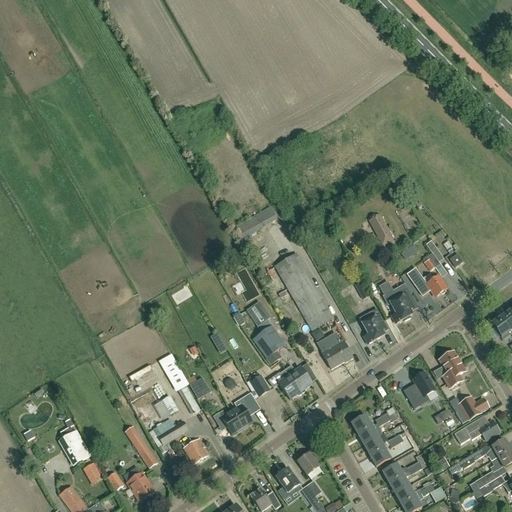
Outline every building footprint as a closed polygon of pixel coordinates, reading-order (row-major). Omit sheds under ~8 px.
[(240,241),(277,219),(270,207),(233,228),(240,241)] [(379,217),(369,222),(384,249),(395,244),(379,217)] [(432,242),(426,246),(430,251),(433,255),(433,254),(438,251),(432,242)] [(428,258),(423,261),(425,264),(431,272),(435,269),(436,269),(441,265),(440,264),(433,254),(433,255),(428,258)] [(312,332),(334,319),(296,255),(275,268),(312,332)] [(456,269),(463,263),(458,256),(451,261),(456,269)] [(439,277),(435,280),(427,286),(416,270),(408,276),(423,297),(430,292),(431,291),(436,298),(442,294),(442,295),(446,293),(445,292),(447,291),(442,284),(443,283),(439,277)] [(362,283),(355,287),(359,294),(366,290),(362,283)] [(384,297),(383,297),(389,307),(390,306),(391,306),(396,315),(392,318),(396,325),(403,321),(404,323),(411,319),(409,317),(412,316),(411,313),(418,309),(413,301),(406,288),(395,295),(393,292),(384,297)] [(267,321),(270,319),(259,303),(246,312),(262,334),(253,341),(271,366),(281,359),(277,353),(285,347),(267,321)] [(364,338),(368,346),(384,336),(383,334),(388,331),(377,310),(359,320),(368,336),(364,338)] [(511,317),(508,313),(500,319),(511,335),(511,334),(511,317)] [(500,319),(491,325),(502,342),(511,335),(500,319)] [(343,343),(337,346),(322,355),(331,371),(344,363),(345,364),(353,360),(343,343)] [(459,377),(465,373),(454,354),(440,362),(448,376),(443,379),(450,390),(462,383),(459,377)] [(285,371),(302,395),(305,393),(305,390),(312,386),(300,369),(296,373),(291,367),(285,371)] [(302,395),(285,371),(279,375),(284,381),(279,385),(290,401),(297,397),(299,397),(302,395)] [(425,374),(413,381),(417,388),(412,391),(410,388),(403,393),(414,411),(429,402),(427,397),(435,392),(431,386),(433,385),(430,379),(428,380),(425,374)] [(251,384),(259,398),(269,392),(261,378),(251,384)] [(198,401),(211,393),(203,379),(190,387),(198,401)] [(201,411),(194,398),(186,386),(178,392),(184,403),(192,416),(201,411)] [(170,397),(157,405),(155,406),(163,421),(179,412),(170,397)] [(232,413),(242,430),(253,424),(245,412),(250,409),(244,399),(234,405),(237,410),(232,413)] [(469,422),(480,415),(490,409),(484,399),(474,405),(471,399),(460,406),(469,422)] [(225,425),(232,437),(242,430),(232,413),(226,417),(223,412),(213,418),(220,428),(225,425)] [(377,425),(389,418),(387,415),(375,421),(377,425)] [(438,425),(443,421),(440,416),(434,419),(438,425)] [(352,425),(358,436),(373,428),(367,417),(352,425)] [(389,418),(377,425),(379,428),(391,421),(389,418)] [(68,429),(74,426),(71,420),(65,423),(68,429)] [(170,420),(153,431),(163,447),(189,431),(184,422),(175,428),(170,420)] [(492,422),(489,424),(479,429),(475,423),(454,436),(460,446),(470,440),(471,442),(482,435),(486,443),(500,434),(492,422)] [(158,465),(134,428),(125,433),(150,470),(158,465)] [(358,436),(364,447),(379,439),(373,428),(358,436)] [(76,465),(91,457),(77,433),(72,435),(62,440),(76,465)] [(390,447),(402,440),(407,437),(405,433),(400,436),(388,443),(384,436),(379,439),(364,447),(370,458),(385,449),(390,447)] [(199,440),(185,449),(184,449),(193,466),(208,457),(203,449),(204,449),(199,440)] [(404,443),(402,440),(390,447),(392,450),(404,443)] [(493,449),(486,456),(488,459),(490,458),(493,463),(511,452),(504,442),(493,449)] [(370,458),(376,468),(391,460),(385,449),(370,458)] [(470,457),(448,470),(451,476),(463,469),(464,470),(475,464),(474,463),(486,456),(482,450),(470,457)] [(504,469),(511,464),(511,454),(511,452),(493,463),(496,468),(491,470),(493,473),(476,483),(480,490),(502,477),(507,474),(504,469)] [(308,477),(319,468),(310,454),(298,463),(308,477)] [(442,473),(449,469),(443,460),(436,465),(442,473)] [(408,473),(421,467),(419,463),(406,470),(405,469),(400,471),(397,466),(383,474),(389,484),(403,476),(408,473)] [(97,488),(107,482),(97,465),(87,471),(97,488)] [(389,484),(395,495),(409,487),(405,480),(410,477),(423,470),(421,467),(408,473),(403,476),(389,484)] [(425,472),(428,477),(434,474),(431,468),(425,472)] [(289,494),(300,486),(288,470),(277,478),(284,488),(278,493),(284,501),(290,496),(289,494)] [(137,472),(125,480),(141,504),(156,494),(142,474),(140,476),(137,472)] [(115,475),(109,479),(117,492),(123,488),(115,475)] [(474,499),(482,494),(484,498),(493,492),(493,491),(505,483),(502,477),(480,490),(472,496),(474,499)] [(312,507),(319,503),(316,498),(321,494),(313,483),(301,491),(312,507)] [(395,495),(401,506),(415,498),(421,495),(433,488),(431,485),(419,492),(419,491),(413,494),(409,487),(395,495)] [(105,511),(100,504),(88,511),(72,488),(60,497),(71,511),(105,511)] [(434,489),(433,488),(421,495),(423,499),(430,494),(436,504),(446,499),(441,490),(436,493),(434,489)] [(276,511),(281,507),(274,495),(268,500),(260,490),(250,497),(260,511),(264,511),(273,506),(276,511)] [(415,498),(401,506),(404,511),(416,511),(422,509),(418,503),(424,500),(423,499),(421,495),(415,498)] [(338,511),(344,507),(340,502),(334,505),(338,511)]
